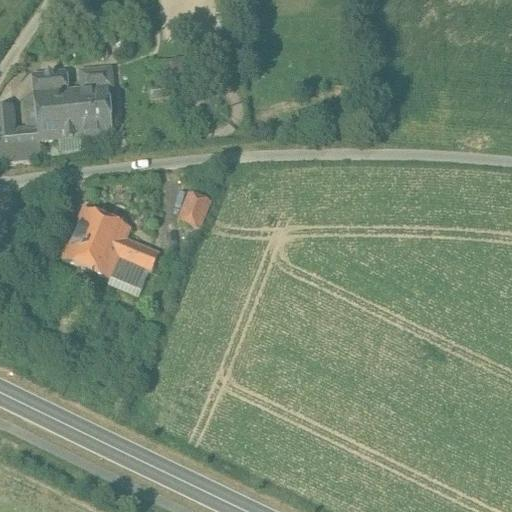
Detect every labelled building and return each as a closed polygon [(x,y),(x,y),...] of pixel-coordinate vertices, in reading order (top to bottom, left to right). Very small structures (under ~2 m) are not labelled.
[(236,71),(235,56),(161,60),(162,75),(236,71)] [(35,96),(34,96),(34,98),(37,133),(38,144),(39,144),(112,137),(107,89),(111,89),(110,71),(81,74),(82,91),(66,93),(35,96)] [(33,77),(35,96),(66,93),(65,74),(33,77)] [(27,99),(30,133),(37,133),(34,98),(27,99)] [(0,108),(0,136),(14,135),(12,108),(0,108)] [(14,135),(0,136),(0,164),(41,160),(39,144),(38,144),(37,133),(30,133),(14,135)] [(211,205),(188,196),(177,224),(199,233),(211,205)] [(127,232),(84,215),(66,260),(109,277),(117,257),(125,239),(127,232)] [(170,258),(125,239),(117,257),(162,276),(170,258)] [(70,298),(54,335),(68,341),(84,304),(70,298)]
